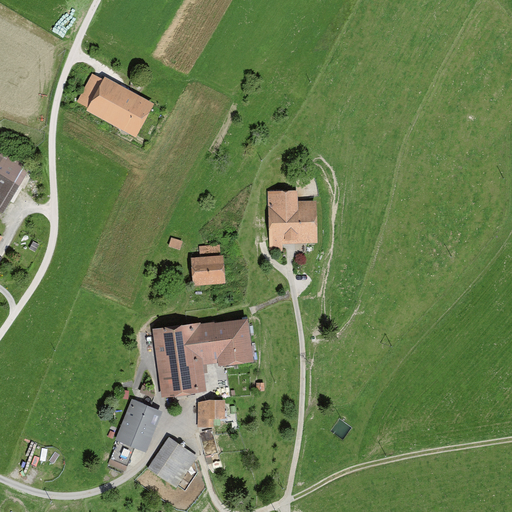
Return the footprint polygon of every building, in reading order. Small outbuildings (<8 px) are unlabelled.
[(93,76),(79,101),(135,131),(148,106),(135,99),(129,109),(120,104),(125,94),(93,76)] [(7,160),(0,171),(0,210),(1,211),(25,171),(7,160)] [(299,236),(311,236),(310,204),(298,204),(298,207),(295,207),(295,193),(269,194),(270,246),(281,246),(280,235),(299,234),(299,236)] [(179,249),(182,242),(172,238),(169,246),(179,249)] [(201,260),(192,260),(193,280),(221,278),(219,246),(200,247),(201,260)] [(213,347),(217,341),(215,327),(214,323),(158,331),(166,393),(198,389),(198,385),(203,384),(201,371),(196,372),(195,361),(215,358),(213,347)] [(243,323),(215,327),(217,341),(221,346),(223,361),(248,358),(243,323)] [(265,389),(265,382),(256,382),(257,390),(265,389)] [(139,445),(153,410),(133,402),(111,458),(126,464),(135,443),(139,445)] [(212,416),(210,416),(210,404),(199,404),(199,426),(212,427),(212,416)] [(221,404),(210,404),(210,416),(212,416),(226,417),(226,412),(221,412),(221,404)] [(208,450),(209,453),(218,450),(213,429),(204,432),(209,450),(208,450)] [(176,485),(195,457),(169,440),(150,467),(176,485)]
